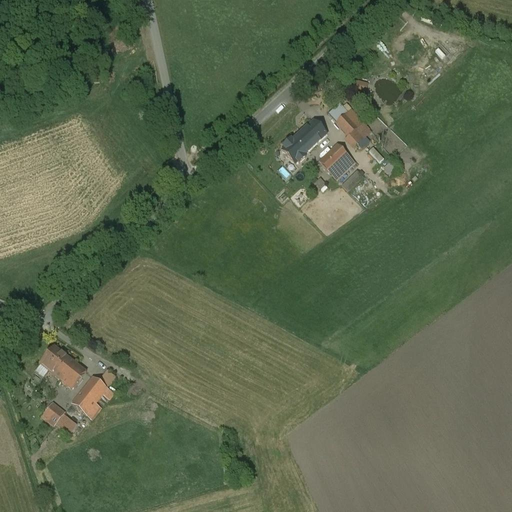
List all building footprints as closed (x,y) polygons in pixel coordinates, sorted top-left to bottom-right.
[(368,94),(371,84),(360,81),(357,91),(368,94)] [(335,116),(332,113),(328,117),(361,152),(368,146),(364,141),(367,138),(359,129),(357,130),(340,111),(335,116)] [(314,123),(300,136),(304,141),(305,140),(313,149),(326,136),(314,123)] [(296,165),(313,149),(305,140),(304,141),(300,136),(284,151),(296,165)] [(351,163),(337,148),(320,164),(334,179),(351,163)] [(391,176),(400,171),(395,163),(387,168),(391,176)] [(363,179),(357,173),(342,187),(347,193),(363,179)] [(324,186),(320,181),(314,186),(319,191),(324,186)] [(86,373),(57,350),(42,368),(71,392),(86,373)] [(109,390),(93,379),(71,406),(91,422),(100,409),(96,406),(109,390)] [(53,406),(41,420),(53,430),(65,416),(53,406)]
